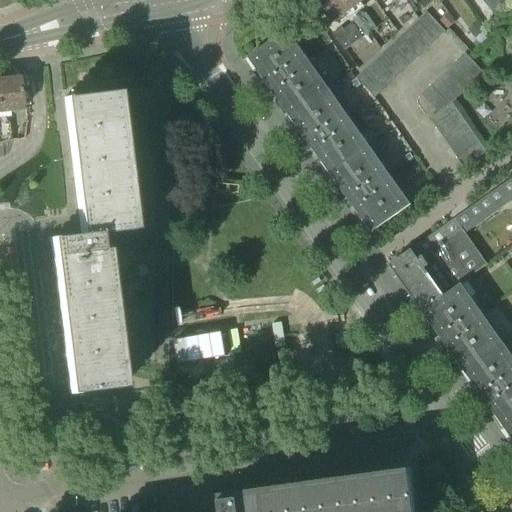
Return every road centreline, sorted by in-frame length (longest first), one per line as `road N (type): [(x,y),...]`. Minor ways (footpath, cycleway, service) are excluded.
road 1 (residential): [(2,511),(55,490),(357,450),(418,426),(442,403)]
road 2 (residential): [(348,272),(159,13)]
road 3 (residential): [(348,272),(511,162)]
road 4 (residential): [(442,403),(348,272)]
road 5 (tertiary): [(28,33),(159,13)]
